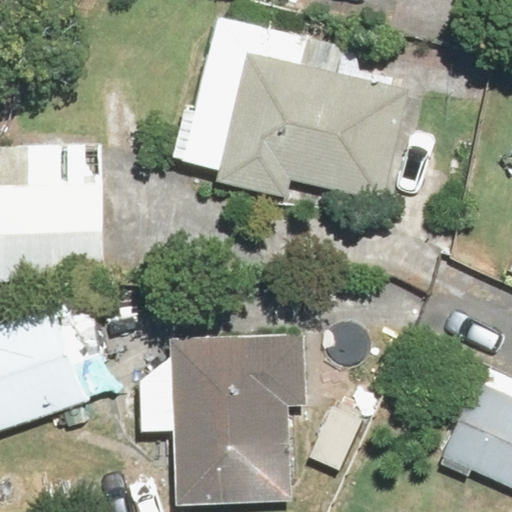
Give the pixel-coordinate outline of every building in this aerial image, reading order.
[(366,51),(227,18),(193,157),(223,164),(220,178),(294,196),(299,177),(389,199),(416,89),(360,75),(366,51)] [(113,150),(0,148),(0,276),(111,278),(113,150)] [(62,307),(0,327),(0,434),(94,404),(62,307)] [(310,332),(176,338),(185,503),(300,497),(295,403),(314,402),(310,332)] [(511,391),(481,377),(445,455),(511,485),(511,391)]
